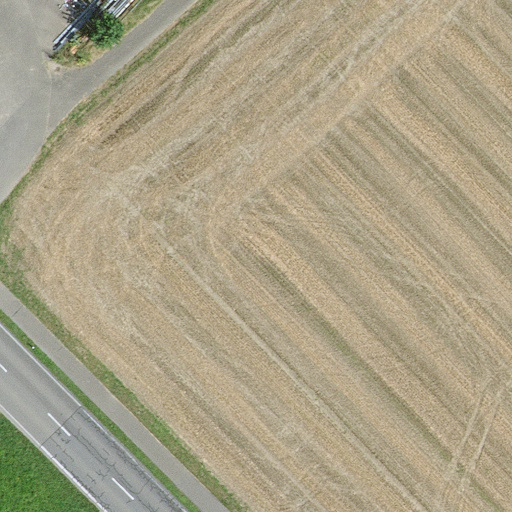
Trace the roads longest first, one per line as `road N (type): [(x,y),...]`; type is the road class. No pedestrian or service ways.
road 1 (track): [(0,173),(182,0)]
road 2 (secondary): [(0,368),(142,511)]
